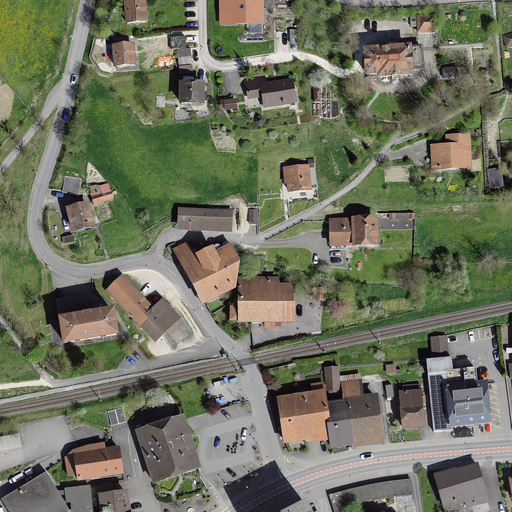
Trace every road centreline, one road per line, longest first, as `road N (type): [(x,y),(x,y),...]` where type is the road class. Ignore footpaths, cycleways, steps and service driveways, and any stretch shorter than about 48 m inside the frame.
road 1 (residential): [(155,259),(85,275),(62,272),(43,260),(31,236),(90,0)]
road 2 (residential): [(203,0),(204,65),(215,69),(294,55),(347,73),(370,37),(399,33)]
road 3 (residential): [(155,259),(165,239),(254,241),(310,213),(391,143)]
road 4 (primary): [(511,449),(363,464),(283,491)]
road 5 (residential): [(53,380),(236,353)]
road 6 (residential): [(283,491),(252,375),(236,353)]
road 7 (residential): [(236,353),(155,259)]
road 8 (residential): [(340,0),(460,0)]
